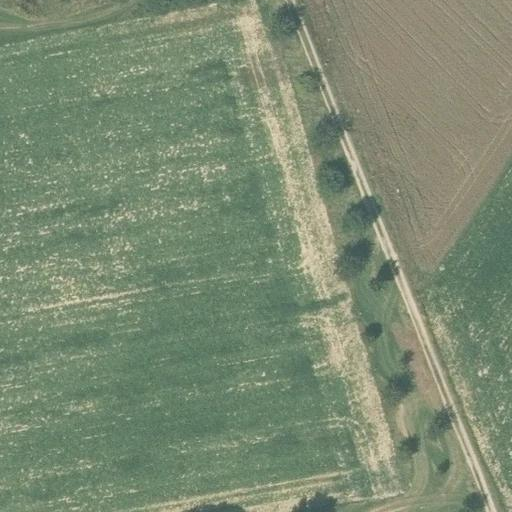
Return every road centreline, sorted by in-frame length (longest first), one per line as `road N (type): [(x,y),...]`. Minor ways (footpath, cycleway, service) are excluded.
road 1 (track): [(489,511),(286,0)]
road 2 (track): [(136,0),(78,22),(0,31)]
